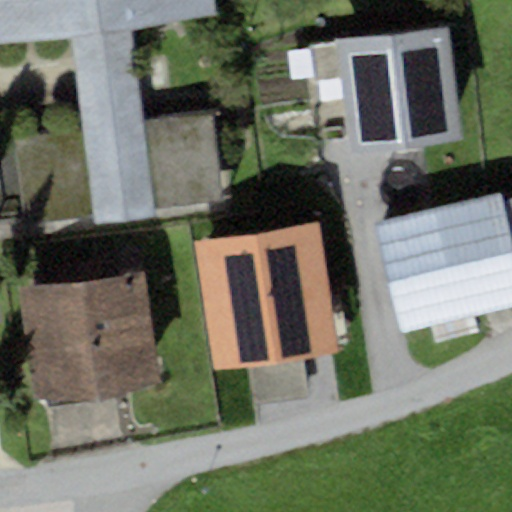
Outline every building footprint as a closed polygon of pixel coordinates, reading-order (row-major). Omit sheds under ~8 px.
[(216,0),(0,0),(0,45),(71,37),(83,130),(144,122),(132,28),(219,16),(216,0)] [(449,28),(336,42),(350,157),(463,144),(449,28)] [(213,114),(144,122),(83,130),(14,138),(24,224),(224,200),(213,114)] [(503,191),(375,222),(402,333),(511,305),(511,225),(506,201),(503,191)] [(319,227),(199,244),(218,372),(339,354),(319,227)] [(146,273),(19,289),(34,404),(161,388),(146,273)]
